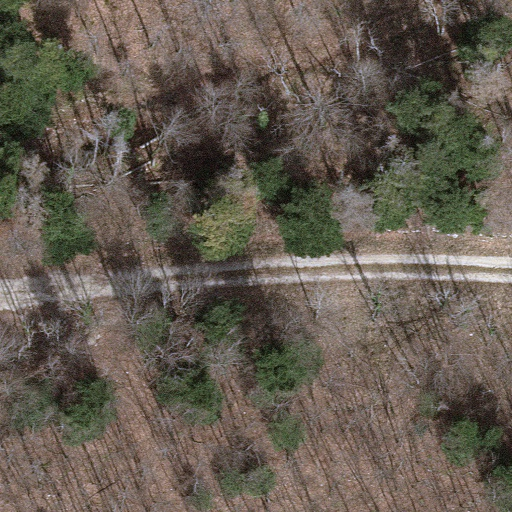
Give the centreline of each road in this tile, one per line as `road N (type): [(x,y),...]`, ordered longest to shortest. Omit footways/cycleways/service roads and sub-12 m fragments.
road 1 (track): [(0,297),(354,272),(511,274)]
road 2 (track): [(0,153),(420,0)]
